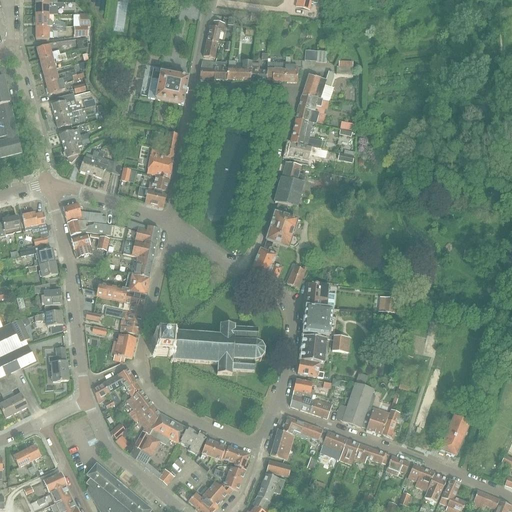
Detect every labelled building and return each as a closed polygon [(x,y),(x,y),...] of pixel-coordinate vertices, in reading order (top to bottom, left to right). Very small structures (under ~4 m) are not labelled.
[(297,0),(296,8),(308,11),(310,3),(316,4),(317,0),(297,0)] [(49,4),(35,4),(35,16),(52,16),(57,16),(57,8),(63,8),(63,3),(57,4),(56,4),(49,4)] [(262,15),(250,14),(249,22),(261,24),(262,15)] [(79,15),(79,27),(88,27),(90,27),(85,15),(79,15)] [(52,16),(35,16),(35,28),(49,27),(65,27),(65,23),(52,23),(52,16)] [(209,27),(206,42),(217,45),(218,40),(220,41),(220,38),(218,38),(218,36),(221,37),(223,24),(212,22),(211,27),(209,27)] [(49,27),(35,28),(35,40),(48,40),(48,33),(52,33),(52,32),(65,32),(65,27),(49,27)] [(74,37),(88,38),(88,27),(79,27),(74,27),(74,37)] [(87,39),(77,40),(78,50),(88,49),(87,39)] [(217,45),(206,42),(203,57),(214,59),(217,45)] [(39,61),(65,54),(60,55),(59,51),(54,53),(54,54),(51,55),(49,46),(36,49),(39,61)] [(316,62),(317,52),(305,51),(304,61),(316,62)] [(317,52),(316,62),(316,64),(325,65),(326,53),(317,52)] [(39,61),(42,72),(55,69),(53,60),(55,59),(56,62),(66,59),(65,54),(39,61)] [(266,72),(265,83),(266,81),(272,82),(284,83),(296,84),(297,71),(297,67),(290,67),(290,58),(285,58),(285,65),(267,64),(267,66),(266,72)] [(228,62),(228,61),(228,62),(226,62),(225,64),(215,64),(213,81),(226,81),(228,63),(228,62)] [(228,63),(226,81),(249,82),(251,64),(251,62),(242,62),(242,67),(235,66),(236,62),(228,61),(228,62),(228,63)] [(308,76),(303,97),(314,98),(322,100),(329,101),(332,90),(329,89),(334,75),(355,76),(355,68),(352,68),(352,63),(338,62),(338,67),(335,68),(335,73),(328,72),(325,81),(308,76)] [(199,80),(213,81),(215,64),(201,63),(200,68),(199,80)] [(249,82),(265,83),(266,72),(267,66),(266,66),(266,71),(259,71),(259,64),(251,64),(249,82)] [(45,84),(65,79),(74,76),(72,71),(57,75),(55,69),(42,72),(45,84)] [(182,106),(188,79),(155,73),(155,70),(153,70),(151,80),(147,98),(149,99),(182,106)] [(0,158),(21,153),(9,104),(3,77),(0,77),(0,158)] [(74,83),(72,77),(65,79),(45,84),(48,95),(64,91),(62,84),(66,83),(67,85),(74,83)] [(75,94),(85,91),(83,85),(73,87),(75,94)] [(54,118),(67,114),(71,113),(78,111),(79,111),(81,111),(80,105),(76,106),(74,99),(73,95),(55,99),(57,104),(51,106),(54,118)] [(315,112),(319,113),(319,112),(315,111),(316,106),(321,107),(322,100),(314,98),(303,97),(301,97),(298,109),(315,112)] [(316,124),(319,113),(315,112),(298,109),(296,120),(307,123),(307,122),(312,123),(316,124)] [(67,114),(54,118),(57,129),(70,125),(68,119),(73,118),(71,113),(67,114)] [(296,120),(290,142),(302,145),(321,150),(322,142),(309,139),(312,123),(307,122),(307,123),(296,120)] [(353,130),(354,124),(340,122),(339,127),(353,130)] [(72,131),(59,135),(63,147),(75,143),(86,140),(90,139),(88,134),(80,137),(78,130),(72,131)] [(146,174),(155,177),(158,177),(157,178),(169,181),(169,180),(177,135),(166,132),(163,146),(166,147),(165,151),(163,151),(162,153),(151,150),(146,174)] [(75,143),(63,147),(66,159),(67,158),(67,160),(68,162),(71,163),(78,157),(77,155),(79,155),(77,148),(88,144),(91,143),(90,139),(86,140),(75,143)] [(321,150),(302,145),(290,142),(287,156),(290,157),(289,162),(307,167),(310,153),(319,156),(321,150)] [(96,157),(98,153),(98,152),(94,151),(92,157),(86,155),(84,159),(83,159),(82,162),(80,168),(79,172),(90,176),(95,163),(96,157)] [(101,159),(103,154),(98,152),(98,153),(96,157),(95,163),(90,176),(102,180),(105,171),(111,174),(113,165),(113,163),(101,159)] [(351,164),(353,158),(352,158),(343,155),(338,154),(337,161),(351,164)] [(119,176),(120,168),(121,164),(114,161),(113,163),(113,165),(111,174),(119,176)] [(282,179),(302,184),(305,176),(299,174),(300,167),(285,164),(282,179)] [(123,169),(120,181),(128,183),(130,171),(123,169)] [(149,183),(148,189),(166,193),(167,192),(169,181),(157,178),(158,177),(155,177),(154,184),(149,183)] [(282,179),(274,204),(292,207),(296,208),(302,184),(282,179)] [(139,187),(137,197),(145,198),(144,204),(163,209),(166,193),(148,189),(139,187)] [(80,213),(77,204),(64,208),(63,211),(66,222),(79,219),(87,220),(87,222),(105,224),(106,218),(101,217),(101,215),(80,213)] [(277,204),(266,241),(273,243),(288,248),(289,246),(294,248),(297,244),(296,239),(291,237),(297,220),(284,216),(287,206),(284,206),(277,204)] [(38,226),(40,240),(45,239),(47,239),(42,213),(35,215),(34,214),(22,216),(25,231),(32,230),(32,228),(38,226)] [(17,217),(2,220),(5,235),(20,232),(17,217)] [(76,221),(67,224),(70,237),(86,233),(109,236),(111,226),(93,224),(93,225),(85,227),(83,222),(76,221)] [(155,247),(159,230),(148,228),(147,232),(137,229),(134,243),(155,247)] [(75,259),(92,255),(87,235),(70,240),(75,259)] [(106,252),(109,240),(100,238),(97,250),(106,252)] [(46,245),(45,239),(40,240),(32,242),(33,248),(46,245)] [(125,241),(122,255),(137,259),(133,275),(133,277),(149,280),(155,247),(134,243),(125,241)] [(257,272),(276,281),(280,272),(281,269),(272,265),(278,250),(271,248),(268,248),(266,252),(263,250),(260,249),(251,270),(257,272)] [(20,258),(33,255),(32,250),(19,252),(20,258)] [(465,250),(463,259),(476,261),(477,252),(465,250)] [(38,267),(53,264),(51,251),(35,254),(37,261),(34,262),(35,267),(38,267)] [(56,277),(55,272),(53,264),(38,267),(40,279),(56,277)] [(297,289),(304,272),(306,268),(303,267),(301,270),(293,267),(291,272),(286,284),(297,289)] [(98,284),(96,297),(124,303),(125,303),(127,293),(145,297),(149,280),(133,277),(133,275),(128,275),(125,289),(121,289),(98,284)] [(308,284),(306,307),(325,309),(331,310),(333,310),(334,294),(327,294),(328,286),(308,284)] [(45,314),(52,313),(52,307),(60,306),(59,292),(50,293),(49,285),(34,288),(34,295),(44,294),(45,314)] [(77,297),(89,298),(90,286),(78,285),(77,297)] [(7,292),(0,293),(0,300),(9,298),(7,292)] [(131,305),(129,314),(141,317),(145,297),(127,293),(125,303),(124,303),(124,304),(131,305)] [(386,298),(384,312),(392,313),(393,299),(386,298)] [(303,325),(302,334),(328,337),(328,336),(329,328),(330,319),(331,310),(325,309),(306,307),(305,307),(304,316),(303,325)] [(61,312),(52,313),(45,314),(34,317),(35,323),(46,322),(47,327),(63,326),(61,312)] [(99,323),(100,315),(87,312),(85,320),(99,323)] [(122,319),(120,327),(121,328),(120,333),(137,335),(141,317),(129,314),(129,315),(128,320),(122,319)] [(0,325),(0,393),(1,396),(6,394),(11,391),(17,388),(10,374),(35,362),(25,342),(29,340),(21,321),(10,324),(2,329),(0,325)] [(218,336),(174,333),(172,362),(176,363),(217,365),(216,375),(231,376),(231,371),(254,373),(254,361),(258,360),(259,361),(260,361),(260,359),(262,356),(264,357),(265,355),(263,355),(263,351),(265,350),(264,349),(263,349),(261,345),(262,344),(260,343),(260,344),(255,343),(256,332),(258,332),(258,331),(256,331),(256,330),(255,330),(255,328),(254,328),(253,330),(247,329),(247,328),(246,328),(246,329),(244,329),(244,328),(243,328),(243,329),(237,329),(237,328),(235,327),(235,329),(234,329),(234,326),(219,325),(218,336)] [(171,364),(172,362),(174,333),(173,331),(171,333),(173,334),(172,338),(157,337),(155,335),(153,336),(155,339),(154,354),(152,356),(153,358),(156,356),(167,357),(167,358),(168,359),(171,360),(171,361),(169,362),(171,364)] [(300,349),(298,362),(319,365),(319,364),(323,364),(324,353),(326,339),(330,340),(333,341),(332,351),(348,353),(349,339),(328,336),(328,337),(302,334),(302,336),(300,349)] [(114,356),(113,361),(120,362),(124,363),(125,359),(131,360),(136,340),(136,339),(118,336),(114,356)] [(52,383),(68,382),(66,362),(66,363),(64,349),(55,350),(56,357),(48,358),(49,365),(50,365),(51,374),(50,374),(50,379),(52,379),(52,383)] [(319,365),(298,362),(296,375),(322,379),(323,373),(318,372),(319,365)] [(128,370),(103,384),(108,394),(123,386),(131,398),(140,391),(128,370)] [(296,380),(292,394),(304,398),(305,395),(309,395),(312,385),(314,385),(314,384),(296,380)] [(411,386),(399,383),(397,390),(409,394),(411,386)] [(102,398),(108,394),(103,384),(92,390),(98,405),(104,401),(102,398)] [(335,419),(341,422),(360,428),(361,426),(362,427),(366,414),(365,414),(373,390),(354,384),(346,408),(340,405),(335,419)] [(11,391),(6,394),(16,414),(27,408),(20,395),(12,399),(11,397),(13,396),(11,391)] [(131,398),(126,402),(133,411),(128,415),(135,423),(138,421),(135,418),(139,415),(143,412),(139,408),(148,401),(141,391),(131,398)] [(7,402),(0,404),(0,409),(5,419),(16,414),(6,394),(1,396),(4,400),(5,400),(7,402)] [(289,408),(308,414),(313,401),(311,400),(312,396),(309,395),(305,395),(304,398),(292,394),(289,408)] [(332,406),(313,400),(313,401),(308,414),(327,420),(332,406)] [(106,410),(114,405),(112,401),(104,405),(106,410)] [(139,415),(135,418),(138,421),(144,428),(141,435),(148,438),(160,416),(148,401),(139,408),(143,412),(139,415)] [(366,414),(362,427),(366,428),(365,431),(381,436),(381,435),(388,414),(372,409),(370,415),(366,414)] [(388,414),(381,435),(392,440),(395,433),(392,432),(398,414),(390,411),(389,415),(388,414)] [(148,438),(140,451),(152,457),(160,443),(166,446),(169,440),(179,445),(187,430),(160,416),(148,438)] [(456,457),(456,456),(469,423),(453,416),(439,450),(456,457)] [(287,418),(282,432),(293,436),(304,440),(306,437),(323,443),(326,433),(287,418)] [(116,440),(125,432),(119,425),(110,433),(116,440)] [(179,445),(188,449),(196,434),(187,429),(187,430),(179,445)] [(277,431),(270,456),(286,461),(293,436),(282,432),(277,431)] [(323,443),(321,448),(327,450),(326,452),(325,451),(324,454),(331,456),(331,455),(340,458),(347,440),(326,433),(323,443)] [(205,439),(196,434),(188,449),(187,452),(195,456),(205,439)] [(141,435),(134,447),(140,451),(148,438),(141,435)] [(207,440),(201,454),(211,458),(216,443),(207,440)] [(340,458),(338,462),(351,466),(353,461),(359,445),(347,440),(340,458)] [(216,443),(211,458),(220,461),(221,459),(226,447),(216,443)] [(359,445),(353,461),(364,465),(366,460),(368,461),(369,460),(385,466),(389,455),(359,445)] [(23,452),(29,463),(34,472),(38,470),(34,461),(40,457),(34,446),(23,452)] [(226,447),(221,459),(235,465),(239,452),(226,447)] [(152,457),(140,451),(135,460),(159,480),(162,476),(147,464),(152,457)] [(18,469),(29,463),(23,452),(12,457),(18,469)] [(239,452),(235,465),(234,467),(235,467),(234,470),(245,474),(248,465),(246,464),(249,456),(239,452)] [(176,464),(181,459),(177,454),(172,459),(176,464)] [(511,468),(511,459),(505,456),(501,464),(511,468)] [(409,463),(391,457),(386,471),(398,476),(399,472),(404,474),(409,463)] [(311,458),(307,469),(313,471),(317,460),(311,458)] [(287,478),(290,467),(268,462),(266,473),(287,478)] [(88,487),(86,491),(98,511),(149,511),(151,511),(149,510),(149,511),(139,502),(138,501),(126,491),(127,491),(126,490),(116,482),(115,482),(96,466),(97,466),(96,465),(86,477),(89,479),(85,484),(88,487)] [(414,488),(418,489),(426,492),(427,491),(434,474),(413,465),(407,479),(416,482),(414,488)] [(230,468),(227,478),(241,483),(245,474),(234,470),(230,468)] [(162,476),(159,480),(166,486),(173,477),(165,470),(162,476)] [(214,470),(212,475),(221,478),(223,473),(214,470)] [(267,511),(272,504),(269,502),(273,493),(279,495),(284,482),(265,474),(253,506),(263,511),(267,511)] [(424,498),(436,503),(446,480),(434,474),(427,491),(426,492),(424,498)] [(49,493),(50,496),(52,495),(51,492),(65,486),(60,475),(43,482),(49,493)] [(227,478),(223,487),(224,487),(233,491),(238,492),(241,483),(227,478)] [(449,480),(438,504),(457,511),(460,511),(465,503),(454,498),(460,485),(449,480)] [(195,494),(188,503),(195,509),(194,511),(195,511),(215,511),(218,509),(216,507),(227,495),(228,496),(233,491),(224,487),(222,489),(214,483),(200,499),(195,494)] [(54,505),(70,498),(64,487),(65,486),(51,492),(52,495),(50,496),(54,505)] [(33,492),(31,487),(24,490),(26,496),(33,492)] [(480,511),(483,506),(482,505),(486,495),(477,492),(471,507),(480,511)] [(361,503),(368,506),(371,497),(364,494),(361,503)] [(405,507),(409,496),(403,494),(399,505),(405,507)] [(483,506),(495,511),(499,502),(499,500),(486,495),(482,505),(483,506)] [(54,505),(57,511),(70,511),(76,510),(76,509),(75,510),(70,498),(54,505)] [(495,511),(494,511),(511,511),(511,508),(499,502),(495,511)] [(392,511),(395,505),(388,503),(385,511),(392,511)]
